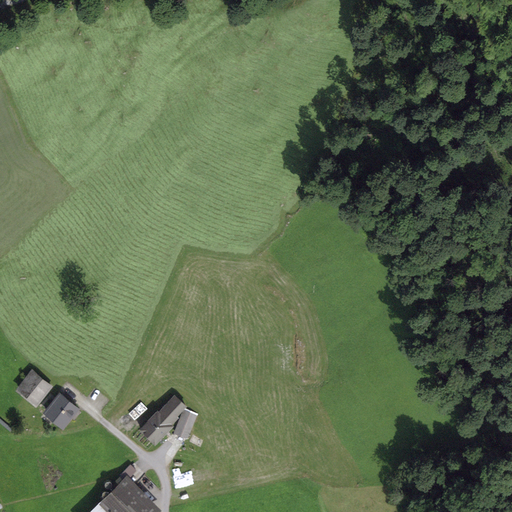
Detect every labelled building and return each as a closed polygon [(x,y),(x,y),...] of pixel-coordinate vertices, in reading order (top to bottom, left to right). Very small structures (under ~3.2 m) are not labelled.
[(33,370),(19,387),(36,402),(51,384),(33,370)] [(74,419),(80,412),(77,410),(78,409),(60,394),(46,411),(64,425),(71,416),(74,419)] [(155,442),(172,425),(171,424),(177,417),(176,415),(185,405),(175,396),(159,413),(158,411),(141,428),(155,442)] [(184,411),(175,432),(187,437),(196,416),(184,411)] [(109,511),(153,511),(155,510),(132,487),(145,474),(134,463),(121,476),(125,481),(102,504),(109,511)]
